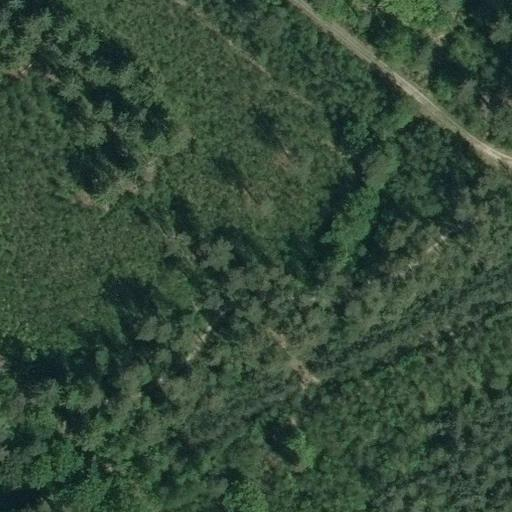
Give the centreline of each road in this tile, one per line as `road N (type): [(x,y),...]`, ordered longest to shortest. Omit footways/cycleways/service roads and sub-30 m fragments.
road 1 (track): [(50,429),(138,392),(180,363),(230,300),(332,299),(409,268),(431,243),(511,187)]
road 2 (track): [(303,0),(495,159),(511,163)]
road 3 (track): [(147,511),(0,360)]
